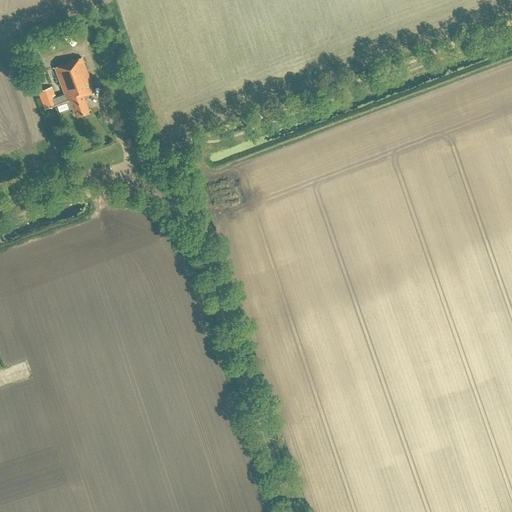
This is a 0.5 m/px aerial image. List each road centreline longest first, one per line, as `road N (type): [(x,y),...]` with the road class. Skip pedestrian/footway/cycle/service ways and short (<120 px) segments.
road 1 (unclassified): [(89,175),(157,195),(202,245),(296,511)]
road 2 (track): [(196,139),(511,23)]
